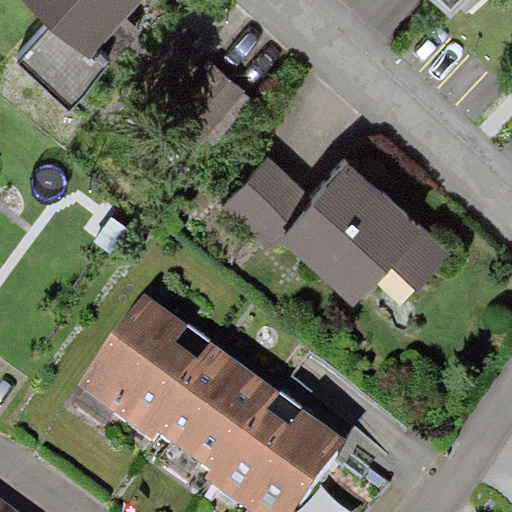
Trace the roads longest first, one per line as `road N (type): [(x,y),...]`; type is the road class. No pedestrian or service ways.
road 1 (residential): [(272,0),(511,218)]
road 2 (residential): [(511,390),(420,511)]
